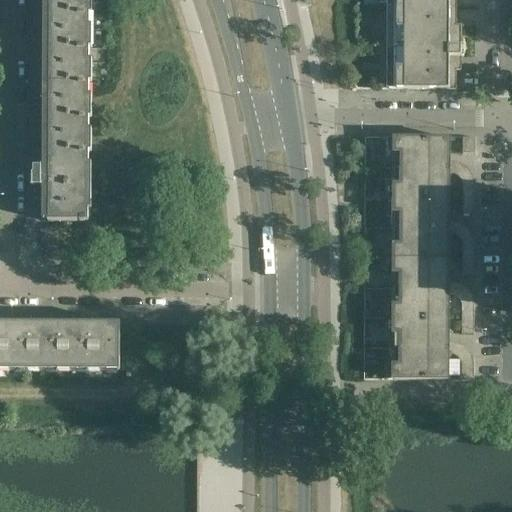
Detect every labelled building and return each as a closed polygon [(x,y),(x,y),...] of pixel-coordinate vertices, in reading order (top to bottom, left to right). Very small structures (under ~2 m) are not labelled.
[(88,223),(89,51),(89,0),(48,0),(48,174),(42,174),(42,168),(41,168),(41,169),(34,169),(34,176),(33,176),(33,188),(32,188),(32,189),(43,189),(43,200),(48,200),(48,223),(88,223)] [(461,72),(461,36),(461,26),(456,26),(456,8),(389,8),(389,90),(456,91),(456,72),(461,72)] [(449,175),(449,163),(449,139),(395,139),(394,200),(448,201),(449,175)] [(475,155),(475,139),(463,139),(463,155),(475,155)] [(455,176),(461,165),(457,164),(455,163),(452,163),(449,163),(449,175),(452,175),(454,175),(455,176)] [(463,166),(461,165),(455,176),(457,177),(458,178),(459,179),(460,180),(470,173),(469,172),(468,170),(466,168),(463,166)] [(472,176),(470,173),(460,180),(461,181),(462,183),(462,184),(462,186),(462,187),(474,187),(474,185),(474,184),(474,180),(473,178),(472,176)] [(474,197),(474,187),(462,187),(462,197),(474,197)] [(474,206),(474,197),(462,197),(462,206),(474,206)] [(448,235),(448,223),(448,201),(394,200),(394,260),(448,261),(448,235)] [(474,215),(474,206),(462,206),(462,214),(474,215)] [(455,236),(460,225),(457,224),(455,223),(453,223),(448,223),(448,235),(451,235),(452,235),(455,236)] [(463,226),(460,225),(455,236),(456,237),(458,238),(459,239),(460,240),(470,233),(468,231),(466,228),(465,227),(463,226)] [(472,236),(470,233),(460,240),(461,242),(462,244),(462,245),(462,247),(474,247),(474,245),(474,244),(474,242),(473,239),(472,237),(472,236)] [(474,257),(474,247),(462,247),(462,257),(474,257)] [(474,266),(474,257),(462,257),(462,266),(474,266)] [(448,296),(448,283),(448,261),(394,260),(394,320),(448,321),(448,296)] [(474,275),(474,266),(462,266),(462,275),(474,275)] [(455,296),(460,286),(458,285),(454,284),(451,283),(448,283),(448,296),(451,296),(453,296),(455,296)] [(462,287),(460,286),(455,296),(456,297),(457,298),(459,299),(460,300),(469,293),(468,291),(465,289),(462,287)] [(471,297),(470,293),(469,293),(460,300),(461,302),(461,303),(462,305),(462,307),(474,307),(474,306),(474,303),(473,301),(473,300),(472,299),(471,297)] [(474,317),(474,307),(462,307),(462,317),(474,317)] [(474,326),(474,317),(462,317),(462,326),(474,326)] [(448,356),(448,344),(448,321),(394,320),(394,381),(447,382),(448,356)] [(0,371),(28,372),(28,324),(0,323),(0,371)] [(59,372),(59,324),(28,324),(28,372),(59,372)] [(89,372),(89,324),(59,324),(59,372),(89,372)] [(120,372),(120,324),(89,324),(89,372),(120,372)] [(474,335),(474,326),(462,326),(462,335),(474,335)] [(454,356),(460,346),(458,345),(454,344),(451,343),(448,344),(448,356),(450,355),(451,356),(454,356)] [(469,353),(468,351),(465,349),(463,347),(461,346),(460,346),(454,356),(456,357),(457,358),(458,359),(459,361),(469,353)] [(473,363),(473,360),(472,358),(471,356),(471,355),(469,353),(459,361),(460,362),(461,364),(461,366),(462,368),(474,368),(474,365),(473,363)] [(474,378),(474,368),(462,368),(462,378),(474,378)]
